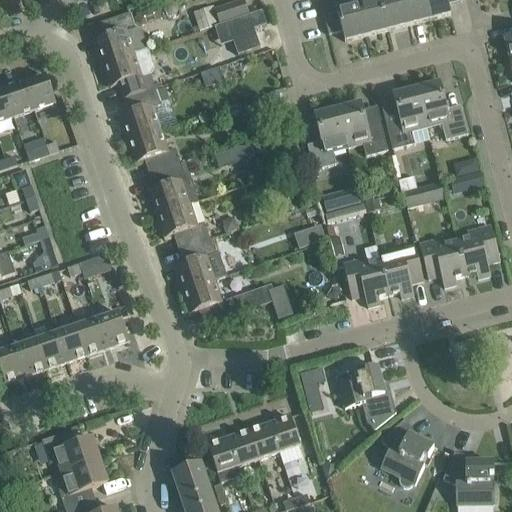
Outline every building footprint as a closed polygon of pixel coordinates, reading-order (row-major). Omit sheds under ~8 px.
[(356,0),(333,0),(334,2),(321,6),(329,37),(342,33),(345,44),(367,38),(356,0)] [(364,0),(356,0),(367,38),(387,33),(379,0),(373,0),(365,2),(364,0)] [(379,0),(387,33),(408,27),(401,0),(379,0)] [(423,0),(401,0),(408,27),(429,22),(423,0)] [(462,3),(461,0),(423,0),(429,22),(451,16),(448,6),(462,3)] [(245,1),(215,11),(221,26),(250,16),(245,1)] [(95,44),(103,67),(149,52),(143,33),(136,31),(130,15),(108,23),(111,34),(103,36),(105,40),(95,44)] [(129,88),(133,98),(154,92),(149,77),(151,76),(155,69),(149,52),(103,67),(110,89),(120,86),(122,90),(129,88)] [(26,85),(35,113),(56,106),(46,78),(26,85)] [(5,92),(14,120),(35,113),(26,85),(5,92)] [(440,85),(417,91),(427,130),(442,126),(446,143),(468,137),(461,108),(447,112),(440,85)] [(120,119),(128,143),(159,132),(152,109),(159,106),(159,105),(170,101),(166,89),(155,93),(154,92),(133,98),(137,110),(129,112),(130,116),(120,119)] [(427,130),(417,91),(393,97),(400,123),(386,127),(393,152),(415,147),(412,134),(427,130)] [(0,93),(0,124),(14,120),(5,92),(0,93)] [(361,106),(338,112),(348,150),(363,146),(366,159),(388,153),(387,148),(382,128),(368,132),(361,106)] [(348,150),(338,112),(315,117),(321,144),(308,147),(314,173),(336,167),(333,154),(348,150)] [(155,164),(158,173),(179,167),(174,150),(166,153),(159,132),(128,143),(136,165),(145,162),(147,166),(155,164)] [(241,148),(242,154),(258,150),(256,144),(241,148)] [(56,145),(47,148),(50,157),(59,154),(56,145)] [(50,157),(47,148),(26,155),(29,164),(50,157)] [(14,159),(5,161),(8,171),(16,168),(14,159)] [(5,161),(0,163),(0,173),(8,171),(5,161)] [(157,216),(189,206),(198,203),(186,165),(179,167),(158,173),(162,185),(154,188),(156,192),(150,194),(157,216)] [(482,175),(461,180),(465,194),(486,188),(482,175)] [(417,191),(414,180),(399,184),(402,195),(417,191)] [(23,191),(27,203),(35,200),(31,188),(23,191)] [(417,191),(402,195),(406,212),(422,208),(417,191)] [(333,197),(323,199),(327,215),(337,212),(333,197)] [(35,200),(27,203),(31,215),(39,212),(35,200)] [(378,201),(365,204),(367,214),(380,211),(378,201)] [(201,244),(210,241),(205,225),(196,228),(189,206),(157,216),(165,240),(175,237),(176,241),(184,238),(187,248),(201,244)] [(325,218),(327,227),(366,216),(364,206),(325,218)] [(321,228),(295,236),(300,251),(326,242),(321,228)] [(37,232),(41,244),(49,241),(45,229),(37,232)] [(469,241),(457,244),(466,279),(477,276),(478,281),(490,278),(488,267),(500,263),(491,229),(467,235),(469,241)] [(49,241),(41,244),(45,256),(53,253),(49,241)] [(175,269),(183,293),(216,282),(209,261),(216,259),(210,241),(201,244),(205,255),(183,263),(184,266),(175,269)] [(466,279),(457,244),(444,247),(443,241),(419,247),(424,263),(428,282),(441,279),(444,290),(457,287),(455,281),(466,279)] [(393,260),(380,264),(389,298),(400,296),(401,302),(414,298),(411,287),(424,283),(415,248),(391,255),(393,260)] [(389,298),(380,264),(368,267),(367,261),(343,267),(352,302),(365,299),(368,310),(380,307),(379,301),(389,298)] [(91,263),(80,267),(83,275),(94,271),(91,263)] [(83,275),(80,267),(68,271),(70,279),(83,275)] [(336,269),(327,272),(332,288),(327,299),(339,304),(343,293),(336,269)] [(51,276),(39,281),(42,290),(54,286),(51,276)] [(42,290),(39,281),(27,285),(30,294),(42,290)] [(216,282),(183,293),(190,316),(208,310),(213,325),(236,317),(230,301),(223,304),(216,282)] [(283,289),(269,294),(278,322),(293,317),(283,289)] [(9,291),(0,293),(0,303),(12,299),(9,291)] [(120,315),(99,322),(108,351),(129,344),(120,315)] [(99,322),(78,329),(88,358),(108,351),(99,322)] [(78,329),(57,336),(67,365),(88,358),(78,329)] [(57,336),(37,343),(47,372),(67,365),(57,336)] [(37,343),(16,350),(26,379),(47,372),(37,343)] [(26,379),(16,350),(0,355),(0,370),(5,386),(26,379)] [(312,367),(294,373),(297,383),(315,378),(312,367)] [(366,377),(359,379),(357,375),(337,380),(342,400),(345,412),(363,407),(367,424),(374,433),(380,429),(396,416),(389,407),(393,403),(390,391),(384,393),(378,370),(365,373),(366,377)] [(291,419),(270,426),(280,455),(301,448),(291,419)] [(381,471),(400,480),(400,484),(401,487),(403,490),(407,490),(411,489),(413,486),(415,488),(434,449),(413,439),(415,435),(405,422),(381,442),(390,453),(381,471)] [(270,426),(250,434),(259,462),(280,455),(270,426)] [(250,434),(229,441),(239,469),(259,462),(250,434)] [(58,463),(62,475),(100,462),(93,440),(73,447),(68,435),(42,443),(50,466),(58,463)] [(213,462),(215,468),(221,486),(242,479),(239,469),(229,441),(208,448),(213,462)] [(443,482),(456,488),(456,507),(494,507),(494,465),(471,465),(471,460),(455,454),(448,472),(443,482)] [(58,491),(65,511),(68,511),(92,504),(88,492),(108,486),(100,462),(62,475),(66,488),(58,491)] [(172,475),(178,492),(207,483),(203,472),(215,468),(213,462),(201,466),(201,465),(172,475)] [(326,466),(322,467),(326,481),(331,482),(341,472),(338,469),(326,466)] [(178,492),(184,510),(213,500),(207,483),(178,492)] [(218,498),(224,496),(221,487),(215,489),(218,498)] [(224,496),(218,498),(221,508),(227,506),(224,496)] [(307,497),(296,501),(299,510),(310,506),(307,497)] [(184,510),(184,511),(216,511),(213,500),(184,510)] [(292,511),(299,510),(296,501),(283,505),(285,511),(292,511)]
